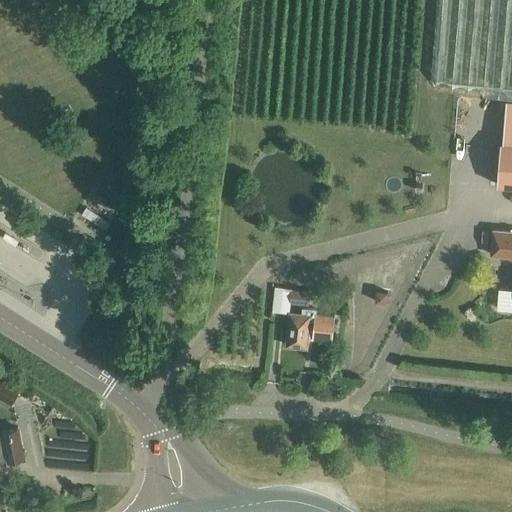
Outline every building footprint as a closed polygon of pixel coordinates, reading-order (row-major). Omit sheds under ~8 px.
[(511,99),(506,99),(502,141),(511,141),(511,99)] [(500,141),(497,185),(511,185),(511,141),(502,141),(500,141)] [(491,254),(511,255),(511,230),(493,229),(491,254)] [(288,301),(309,303),(311,288),(276,286),(274,310),(287,311),(288,301)] [(511,287),(499,287),(497,308),(511,309),(511,287)] [(428,318),(436,297),(425,293),(417,313),(428,318)] [(332,340),(335,315),(317,313),(317,309),(303,308),(303,314),(291,313),(288,344),(307,347),(308,336),(314,336),(313,338),(332,340)] [(0,396),(11,404),(22,385),(0,371),(0,396)] [(8,461),(24,458),(18,426),(0,430),(0,458),(7,457),(8,461)]
